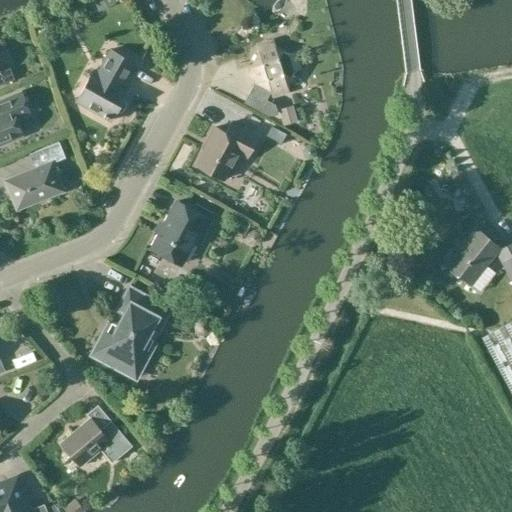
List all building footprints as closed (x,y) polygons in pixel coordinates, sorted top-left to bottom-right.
[(288,93),(287,88),(294,74),(301,71),(296,52),(289,55),(274,46),(274,41),(256,47),(256,55),(252,62),(254,83),(270,91),(272,98),(288,93)] [(124,85),(134,64),(110,50),(98,71),(94,69),(75,102),(110,122),(129,88),(124,85)] [(0,85),(14,80),(10,69),(0,72),(0,85)] [(0,144),(23,135),(17,121),(31,115),(22,91),(0,100),(0,144)] [(269,116),(278,113),(275,104),(267,100),(261,112),(269,116)] [(297,122),(294,110),(279,114),(282,126),(297,122)] [(246,161),(259,138),(230,123),(225,133),(214,128),(206,143),(207,144),(195,168),(223,183),(237,156),(246,161)] [(35,169),(6,181),(17,209),(63,191),(52,163),(65,158),(59,142),(29,154),(35,169)] [(203,233),(210,219),(177,202),(152,249),(180,264),(198,230),(203,233)] [(484,267),(498,248),(477,232),(461,254),(459,253),(448,268),(471,285),(481,292),(495,274),(484,267)] [(511,245),(497,253),(511,281),(511,245)] [(159,335),(173,310),(129,287),(115,313),(118,315),(115,327),(107,323),(89,356),(137,381),(157,343),(148,338),(151,331),(159,335)] [(511,321),(480,339),(511,397),(511,321)] [(23,357),(30,348),(15,335),(8,344),(23,357)] [(80,466),(100,449),(111,463),(132,446),(111,421),(100,430),(90,418),(60,443),(80,466)] [(0,511),(47,511),(44,504),(31,510),(17,476),(0,483),(0,511)] [(76,488),(67,499),(78,508),(87,497),(76,488)]
